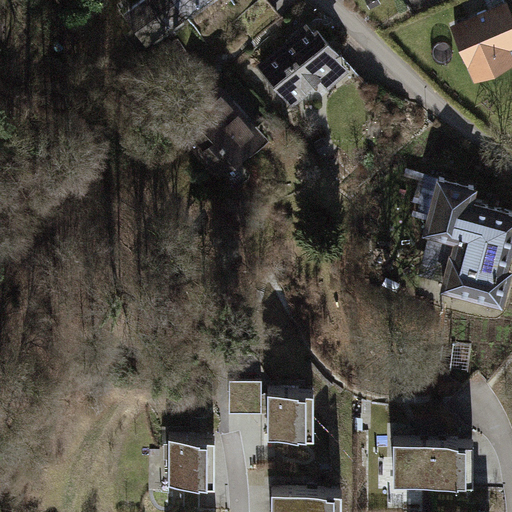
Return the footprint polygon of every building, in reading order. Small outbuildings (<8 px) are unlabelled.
[(214,0),(145,0),(134,8),(157,41),(214,0)] [(511,6),(509,0),(501,0),(451,22),(475,80),(511,63),(511,48),(511,46),(511,45),(511,6)] [(306,20),(255,64),(291,105),(306,91),(314,101),(350,70),(306,20)] [(224,80),(176,124),(233,187),(256,166),(246,156),(272,132),(224,80)] [(479,178),(437,169),(424,226),(451,232),(439,282),(505,297),(511,265),(511,203),(476,195),(479,178)] [(261,406),(261,374),(230,375),(230,406),(261,406)] [(314,383),(269,384),(269,429),(314,428),(314,383)] [(217,434),(171,432),(169,479),(215,480),(217,434)] [(473,434),(394,435),(395,477),(474,476),(473,434)] [(342,511),(342,482),(273,483),(273,511),(342,511)]
